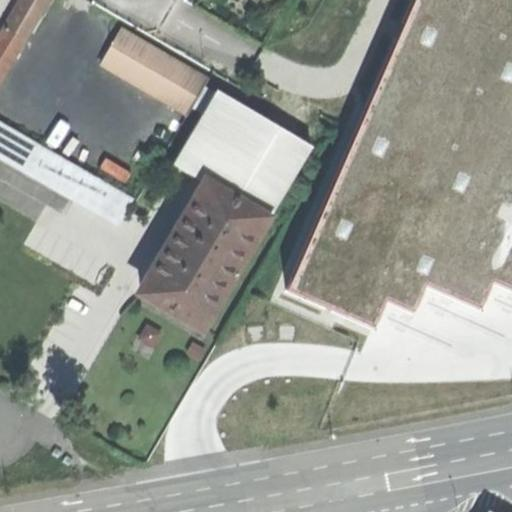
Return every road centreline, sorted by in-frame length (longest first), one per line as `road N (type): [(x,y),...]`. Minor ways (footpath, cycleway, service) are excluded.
road 1 (tertiary): [(511,452),(338,482)]
road 2 (tertiary): [(338,482),(182,511)]
